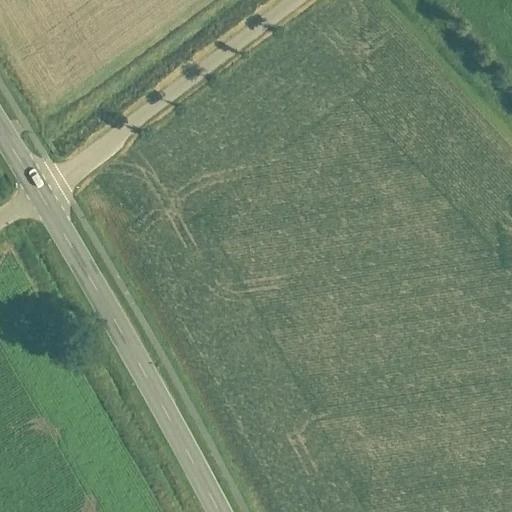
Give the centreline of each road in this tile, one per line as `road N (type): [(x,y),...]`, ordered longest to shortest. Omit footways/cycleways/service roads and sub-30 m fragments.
road 1 (tertiary): [(210,511),(39,197)]
road 2 (residential): [(295,0),(39,197)]
